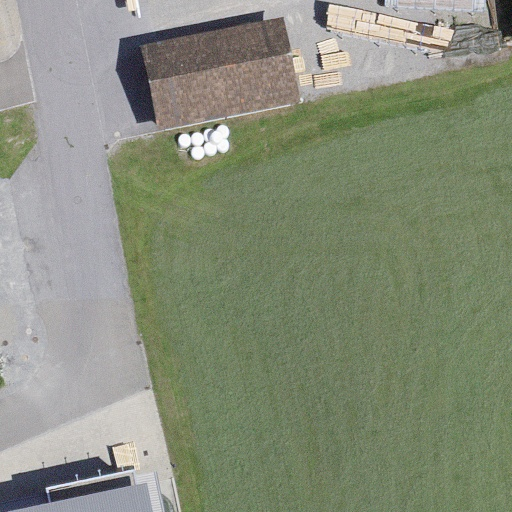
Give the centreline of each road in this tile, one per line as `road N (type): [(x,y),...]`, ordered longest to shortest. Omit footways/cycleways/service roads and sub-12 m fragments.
road 1 (unclassified): [(44,0),(110,369)]
road 2 (residential): [(0,421),(110,369)]
